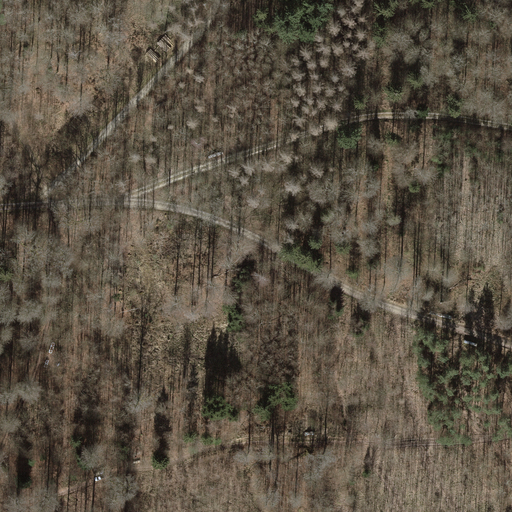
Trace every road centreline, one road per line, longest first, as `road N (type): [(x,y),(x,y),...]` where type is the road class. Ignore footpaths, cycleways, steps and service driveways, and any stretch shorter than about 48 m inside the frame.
road 1 (track): [(511,346),(382,306),(215,220),(119,200)]
road 2 (track): [(119,200),(359,117),(445,116),(511,126)]
road 3 (track): [(218,0),(209,22),(48,204)]
